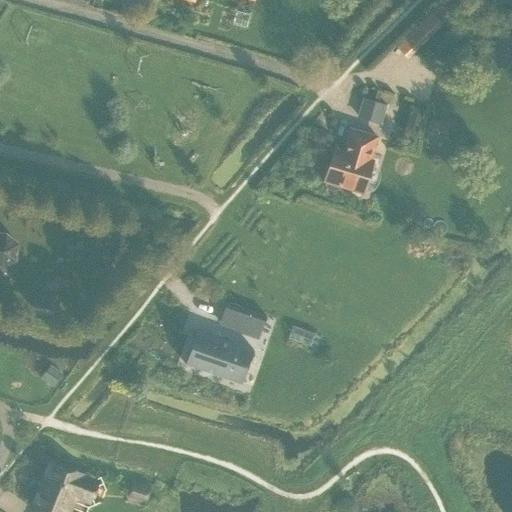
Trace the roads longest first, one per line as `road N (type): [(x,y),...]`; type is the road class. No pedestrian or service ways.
road 1 (track): [(26,0),(330,87)]
road 2 (track): [(222,210),(188,193),(0,148)]
